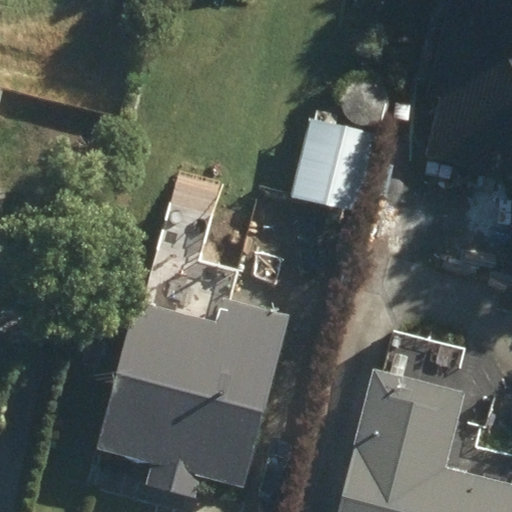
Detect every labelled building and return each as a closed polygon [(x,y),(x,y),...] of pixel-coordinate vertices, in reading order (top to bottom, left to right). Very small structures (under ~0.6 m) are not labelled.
[(369,123),(377,122),(384,119),(390,113),(393,106),(394,98),(392,90),(387,83),(381,79),(373,77),(365,77),(358,79),(353,84),(349,90),(347,98),(347,105),(350,112),(355,118),(361,122),(369,123)] [(511,177),(511,121),(424,101),(401,201),(501,225),(511,177)] [(367,139),(305,124),(287,198),(349,213),(367,139)] [(94,462),(148,477),(142,496),(186,508),(192,488),(237,500),(284,329),(219,311),(211,340),(134,318),(94,462)] [(511,511),(511,496),(440,480),(459,402),(368,380),(336,511),(511,511)]
